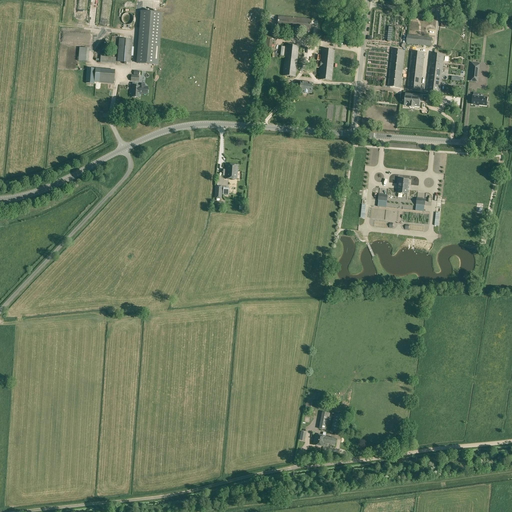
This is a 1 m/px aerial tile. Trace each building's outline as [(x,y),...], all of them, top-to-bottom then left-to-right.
[(138,63),(158,64),(161,13),(142,11),(138,63)] [(122,17),(122,18),(121,18),(122,19),(122,20),(122,21),(122,22),(123,22),(123,23),(124,23),(124,24),(125,24),(126,24),(127,24),(128,24),(129,24),(130,24),(131,23),(132,22),(132,21),(133,21),(133,20),(133,19),(133,18),(133,17),(132,16),(132,15),(131,14),(130,14),(130,13),(129,13),(128,13),(127,13),(126,13),(125,13),(124,13),(124,14),(123,14),(123,15),(122,15),(122,16),(122,17)] [(278,16),(277,28),(277,31),(290,32),(290,29),(310,31),(311,24),(314,24),(314,20),(311,20),(311,19),(278,16)] [(336,30),(337,27),(336,25),(335,22),(332,20),(329,20),(327,20),(324,22),(322,24),(322,27),(322,30),(324,32),(326,34),(329,35),(332,34),(334,33),(336,30)] [(431,46),(431,38),(408,35),(407,43),(431,46)] [(131,63),(132,39),(119,38),(117,62),(131,63)] [(262,51),(271,52),(273,40),(264,39),(262,51)] [(90,58),(90,46),(81,45),(80,58),(90,58)] [(295,77),(299,46),(286,45),(282,76),(295,77)] [(331,81),(335,50),(322,49),(318,79),(331,81)] [(401,87),(405,51),(392,50),(388,86),(401,87)] [(420,89),(425,53),(411,52),(407,88),(420,89)] [(440,92),(444,55),(431,54),(427,90),(440,92)] [(471,64),(470,81),(477,81),(479,65),(471,64)] [(94,81),(95,69),(87,68),(86,83),(94,84),(94,81)] [(100,69),(99,81),(99,82),(114,83),(115,70),(100,69)] [(131,75),(131,79),(131,81),(138,82),(139,80),(140,71),(134,70),(134,75),(131,75)] [(311,93),(312,83),(300,82),(299,92),(311,93)] [(147,95),(148,87),(145,87),(145,84),(142,84),(142,86),(133,85),(132,97),(139,98),(139,94),(147,95)] [(409,106),(409,107),(415,107),(419,107),(420,96),(406,94),(405,106),(409,106)] [(486,106),(487,98),(473,96),(472,104),(486,106)] [(237,179),(238,165),(227,165),(226,178),(237,179)] [(409,181),(399,180),(398,193),(407,194),(409,181)] [(330,413),(323,411),(322,411),(319,428),(326,430),(330,413)] [(342,416),(335,415),(331,431),(339,433),(342,416)] [(325,437),(325,436),(315,434),(313,445),(323,447),(324,443),(335,445),(336,439),(325,437)]
